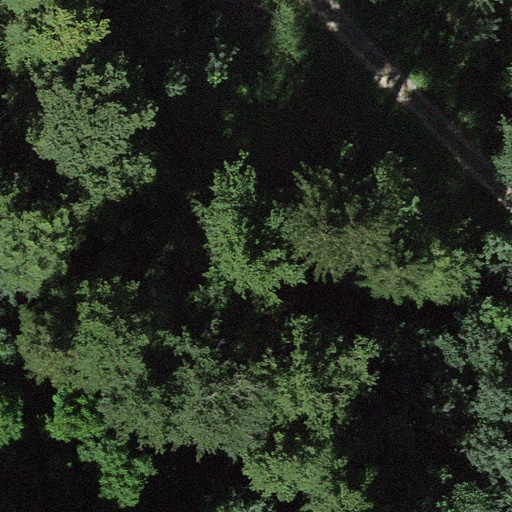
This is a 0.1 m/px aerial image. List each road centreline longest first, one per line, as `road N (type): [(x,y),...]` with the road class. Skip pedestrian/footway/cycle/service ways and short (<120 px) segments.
road 1 (track): [(288,511),(0,314)]
road 2 (track): [(309,0),(511,223)]
